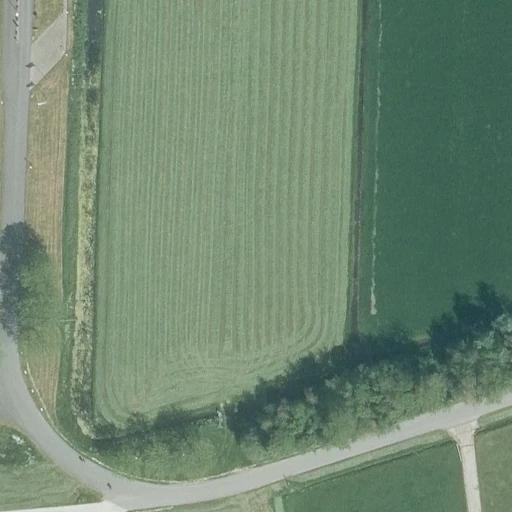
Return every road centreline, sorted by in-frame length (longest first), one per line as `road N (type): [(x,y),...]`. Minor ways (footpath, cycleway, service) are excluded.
road 1 (unclassified): [(511,395),(244,482),(145,497)]
road 2 (unclassified): [(145,497),(85,473),(22,413),(9,382),(8,320)]
